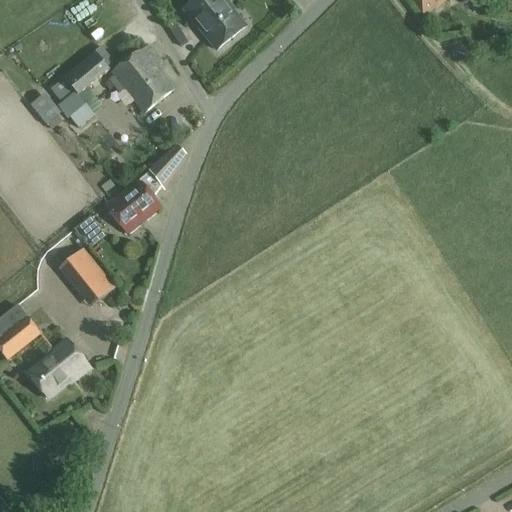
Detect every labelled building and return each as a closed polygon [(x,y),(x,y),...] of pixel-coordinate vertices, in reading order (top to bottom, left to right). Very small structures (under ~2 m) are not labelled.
[(216,51),(246,28),(223,0),(198,0),(184,11),(216,51)] [(409,0),(423,18),(448,0),(447,0),(409,0)] [(180,47),(187,43),(179,30),(172,34),(180,47)] [(141,52),(140,51),(112,74),(143,113),(172,90),(154,68),(160,63),(148,47),(141,52)] [(63,79),(64,80),(78,97),(78,96),(109,71),(107,69),(114,63),(102,48),(95,54),(94,53),(63,79)] [(78,97),(64,80),(51,90),(64,106),(61,109),(69,119),(86,105),(78,96),(78,97)] [(31,107),(46,126),(58,117),(42,98),(31,107)] [(71,118),(80,129),(95,117),(85,106),(71,118)] [(186,156),(177,147),(106,208),(127,235),(161,209),(153,198),(161,187),(162,188),(186,156)] [(80,238),(96,225),(91,219),(75,231),(80,238)] [(85,252),(66,267),(62,271),(91,309),(115,290),(85,252)] [(0,351),(7,360),(40,335),(27,318),(0,339),(0,351)] [(90,370),(67,342),(53,352),(55,354),(28,376),(48,401),(70,383),(71,385),(90,370)]
